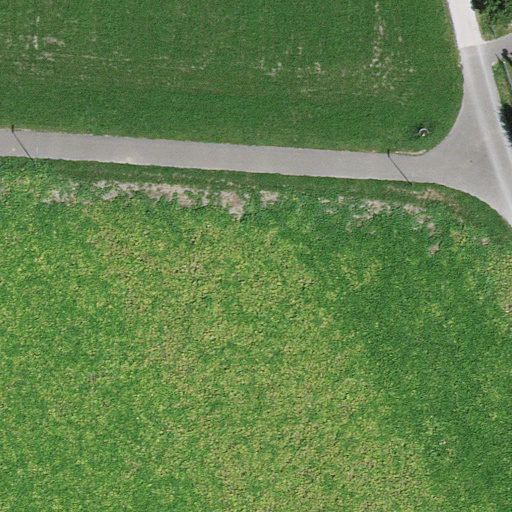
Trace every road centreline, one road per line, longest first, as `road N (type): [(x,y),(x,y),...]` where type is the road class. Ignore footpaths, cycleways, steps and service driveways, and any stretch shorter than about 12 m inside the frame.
road 1 (track): [(0,144),(406,168),(504,156)]
road 2 (track): [(462,0),(511,177)]
